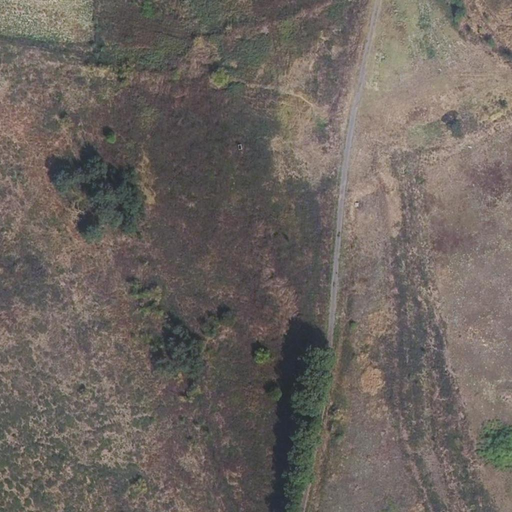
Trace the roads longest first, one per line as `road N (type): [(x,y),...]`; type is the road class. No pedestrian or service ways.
road 1 (track): [(296,511),(371,0)]
road 2 (track): [(511,76),(360,78)]
